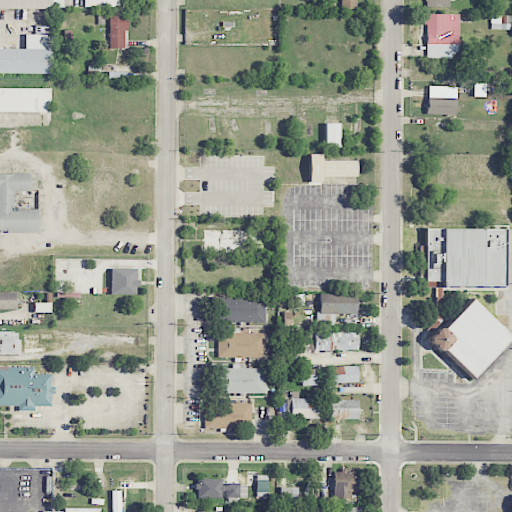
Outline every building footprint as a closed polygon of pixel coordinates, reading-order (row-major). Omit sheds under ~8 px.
[(0,0),(0,8),(62,8),(62,0),(0,0)] [(357,0),(339,0),(339,9),(358,9),(357,0)] [(459,14),(426,13),(425,58),(458,58),(459,14)] [(124,48),(124,31),(127,30),(127,15),(109,15),(109,48),(124,48)] [(511,29),(511,15),(491,15),(490,29),(511,29)] [(0,72),(51,73),(51,34),(24,33),(24,48),(0,48),(0,72)] [(455,115),(456,98),(427,97),(427,114),(455,115)] [(339,147),(339,123),(324,123),(325,147),(339,147)] [(357,160),(321,160),(321,177),(357,177),(357,160)] [(0,231),(38,232),(38,208),(13,208),(14,191),(31,191),(31,173),(0,172),(0,231)] [(424,281),(441,281),(441,286),(506,287),(506,229),(425,228),(424,281)] [(110,294),(136,294),(137,269),(111,268),(110,294)] [(0,309),(16,309),(16,291),(0,291),(0,309)] [(356,313),(356,294),(318,294),(319,325),(334,325),(334,313),(356,313)] [(264,297),(218,298),(218,323),(265,321),(264,297)] [(511,337),(469,298),(429,340),(471,379),(511,337)] [(217,358),(265,357),(264,332),(249,333),(249,330),(217,330),(217,358)] [(0,354),(20,354),(20,331),(0,331),(0,354)] [(314,351),(358,349),(357,331),(314,333),(314,351)] [(0,408),(35,408),(35,406),(51,406),(51,373),(33,374),(33,366),(0,366),(0,408)] [(358,382),(357,366),(329,367),(329,383),(358,382)] [(264,393),(265,367),(231,367),(231,368),(219,368),(219,393),(264,393)] [(301,369),(301,385),(320,385),(320,368),(301,369)] [(289,419),(318,418),(318,398),(288,399),(289,419)] [(358,419),(358,399),(330,400),(330,420),(358,419)] [(252,431),(251,403),(204,404),(204,428),(233,428),(233,432),(252,431)] [(333,498),(350,498),(350,492),(357,492),(357,470),(333,470),(333,498)] [(239,484),(221,484),(221,479),(196,479),(196,498),(239,498),(239,484)] [(297,487),(279,487),(280,502),(298,502),(297,487)] [(133,511),(143,511),(144,497),(134,497),(133,511)]
